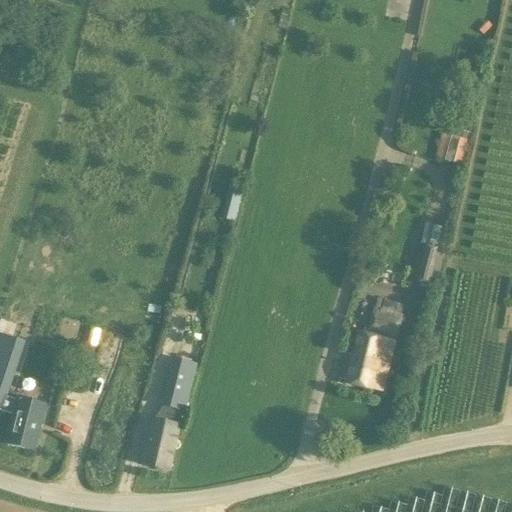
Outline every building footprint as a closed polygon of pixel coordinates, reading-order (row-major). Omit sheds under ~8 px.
[(447,135),(441,159),(463,164),(469,141),(471,134),(450,128),(448,136),(447,135)] [(242,190),(228,186),(220,218),(234,222),(242,190)] [(420,244),(410,281),(436,288),(446,251),(445,251),(421,244),(420,244)] [(358,332),(345,383),(371,389),(381,391),(394,341),(394,339),(396,339),(401,317),(373,310),(366,334),(358,332)] [(65,316),(59,341),(99,351),(105,326),(65,316)] [(1,396),(18,342),(0,336),(0,412),(11,416),(16,401),(1,396)] [(148,421),(139,464),(167,470),(176,428),(180,429),(184,412),(196,365),(175,360),(164,407),(166,408),(163,424),(151,422),(148,421)] [(11,416),(4,444),(31,452),(43,406),(16,399),(16,401),(11,416)]
